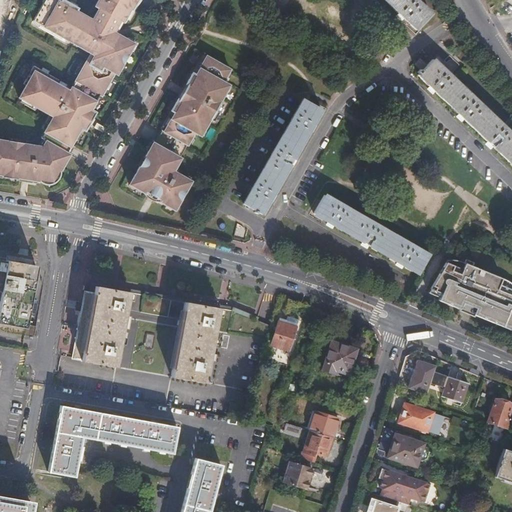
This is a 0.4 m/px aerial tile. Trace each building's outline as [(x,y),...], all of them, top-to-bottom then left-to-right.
[(99,95),(101,96),(113,74),(116,76),(133,45),(113,33),(119,22),(121,23),(129,10),(130,11),(136,0),(98,0),(94,8),(98,10),(91,21),(53,0),(44,0),(32,22),(90,55),(75,81),(99,95)] [(383,0),(415,30),(430,15),(423,8),(414,0),(383,0)] [(230,69),(204,55),(193,73),(191,72),(185,84),(187,85),(178,101),(176,99),(169,111),(171,112),(161,130),(187,145),(194,134),(201,137),(204,133),(203,132),(210,120),(214,122),(215,120),(223,106),(224,104),(220,102),(229,85),(223,82),(230,69)] [(193,73),(204,55),(200,56),(191,72),(193,73)] [(418,76),(511,165),(511,135),(507,131),(468,94),(443,70),(433,60),(427,66),(420,59),(414,65),(420,70),(417,73),(419,74),(418,76)] [(99,95),(75,81),(71,87),(70,87),(68,89),(35,71),(20,98),(52,117),(40,138),(42,139),(38,145),(24,144),(24,142),(9,140),(9,141),(0,139),(0,173),(2,174),(2,176),(17,178),(17,177),(39,180),(40,180),(53,182),(69,154),(67,153),(80,128),(85,130),(95,112),(91,110),(99,95)] [(187,85),(185,84),(183,86),(181,88),(178,93),(176,96),(176,99),(178,101),(187,85)] [(244,204),(262,214),(266,206),(289,167),(315,122),(321,110),(303,100),(244,204)] [(224,108),(223,106),(215,120),(217,121),(224,108)] [(171,112),(169,111),(159,129),(161,130),(171,112)] [(180,158),(187,145),(161,130),(154,143),(180,158)] [(181,158),(180,158),(154,143),(152,142),(151,143),(147,151),(140,164),(134,174),(128,185),(145,194),(159,202),(174,210),(191,181),(173,172),(181,158)] [(156,203),(159,202),(145,194),(147,197),(149,200),(152,202),(156,203)] [(411,270),(418,274),(428,255),(324,195),(313,214),(321,219),(365,244),(411,270)] [(0,259),(0,288),(1,289),(0,292),(0,323),(26,328),(24,335),(35,337),(37,327),(26,325),(37,266),(0,259)] [(511,291),(500,286),(501,280),(464,265),(462,271),(446,264),(432,291),(441,296),(440,298),(460,306),(459,311),(474,317),(476,312),(511,327),(511,328),(511,332),(511,291)] [(83,362),(116,368),(130,291),(96,285),(88,334),(83,362)] [(296,301),(287,299),(284,312),(287,317),(287,316),(298,319),(298,320),(304,322),(309,305),(296,301)] [(220,307),(185,301),(172,377),(206,384),(220,307)] [(316,341),(325,312),(309,305),(304,322),(300,336),(316,341)] [(279,318),(278,321),(271,345),(289,350),(296,327),(298,320),(298,319),(287,316),(287,317),(286,320),(279,318)] [(334,370),(348,374),(356,349),(331,341),(322,370),(333,373),(334,370)] [(433,371),(435,366),(416,360),(408,387),(426,393),(430,383),(433,371)] [(468,383),(433,371),(430,383),(444,388),(441,396),(462,403),(468,383)] [(508,417),(511,404),(495,398),(487,421),(506,427),(510,417),(508,417)] [(398,422),(426,431),(432,413),(404,403),(398,422)] [(49,472),(74,476),(82,436),(172,453),(177,427),(157,423),(157,421),(152,421),(151,423),(118,416),(119,414),(112,413),(112,415),(80,409),(80,407),(74,406),(74,408),(61,406),(54,445),(52,445),(51,451),(52,451),(49,472)] [(309,430),(331,437),(338,417),(316,410),(309,430)] [(290,424),(288,431),(299,435),(301,428),(290,424)] [(301,459),(311,462),(314,453),(326,456),(331,437),(309,430),(301,459)] [(387,456),(415,465),(422,443),(394,434),(387,456)] [(484,503),(511,511),(511,451),(502,448),(484,503)] [(181,511),(208,511),(214,492),(216,492),(217,486),(215,486),(221,466),(195,459),(181,511)] [(283,482),(306,489),(312,469),(289,462),(283,482)] [(398,493),(395,501),(408,505),(411,497),(426,502),(432,484),(381,469),(378,478),(382,479),(379,487),(383,488),(398,493)] [(381,496),(395,501),(398,493),(383,488),(381,496)] [(0,511),(29,511),(31,502),(0,496),(0,511)] [(369,511),(395,511),(397,508),(374,500),(369,511)]
